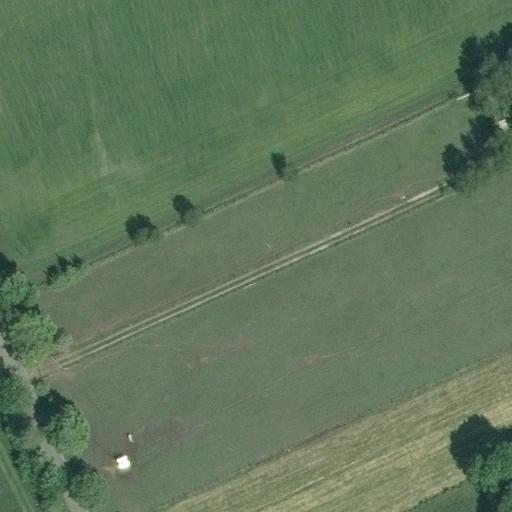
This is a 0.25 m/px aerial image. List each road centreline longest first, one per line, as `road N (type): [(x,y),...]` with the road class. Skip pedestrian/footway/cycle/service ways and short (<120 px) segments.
road 1 (track): [(511,158),(19,385)]
road 2 (unclassified): [(0,342),(77,511)]
